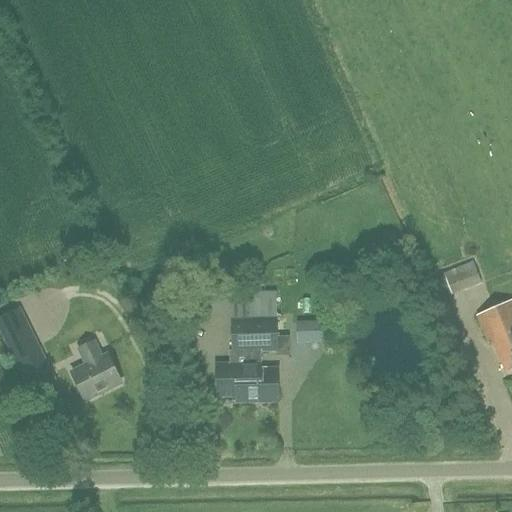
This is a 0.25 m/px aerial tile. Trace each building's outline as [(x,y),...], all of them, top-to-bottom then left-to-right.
[(452,295),(481,284),(473,263),(444,275),(452,295)] [(277,337),(277,293),(232,293),(234,351),(232,351),(232,365),(218,365),(218,397),(245,396),(245,402),(279,402),(278,370),(261,370),(261,364),(260,364),(260,352),(277,352),(277,357),(290,357),(290,337),(277,337)] [(508,374),(511,372),(511,301),(478,316),(489,342),(494,340),(508,374)] [(8,346),(22,376),(47,363),(33,333),(8,346)] [(86,400),(122,383),(109,356),(102,359),(94,342),(80,349),(88,366),(73,373),(86,400)]
